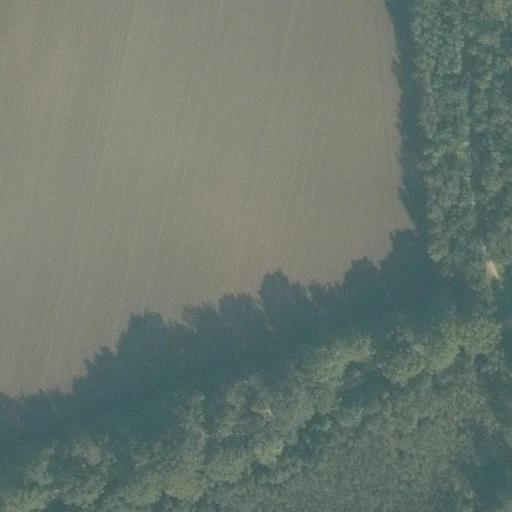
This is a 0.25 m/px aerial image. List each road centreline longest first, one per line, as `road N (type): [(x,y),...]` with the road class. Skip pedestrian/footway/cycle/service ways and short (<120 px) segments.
road 1 (track): [(502,286),(483,316),(452,338),(0,504)]
road 2 (track): [(502,286),(478,241),(465,0)]
